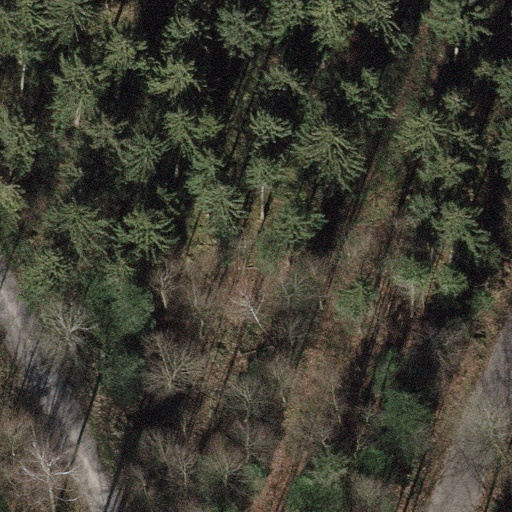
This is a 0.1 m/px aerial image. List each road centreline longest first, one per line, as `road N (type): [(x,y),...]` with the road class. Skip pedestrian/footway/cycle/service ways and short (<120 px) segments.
road 1 (track): [(104,511),(0,290)]
road 2 (track): [(511,364),(454,511)]
